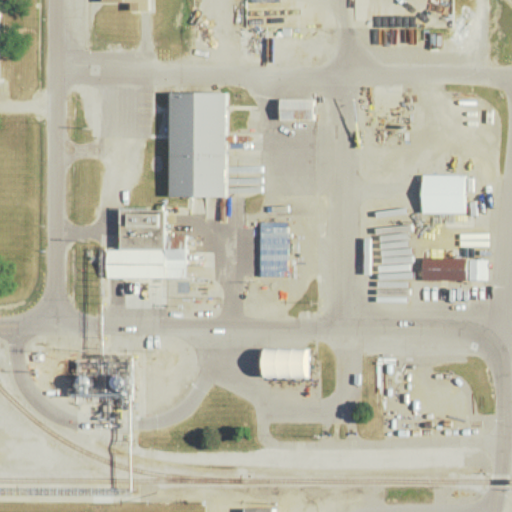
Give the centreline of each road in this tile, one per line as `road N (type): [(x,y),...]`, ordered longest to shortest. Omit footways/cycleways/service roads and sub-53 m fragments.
road 1 (residential): [(53,326),(453,332),(476,341),(502,382),(492,511)]
road 2 (residential): [(53,0),(53,326)]
